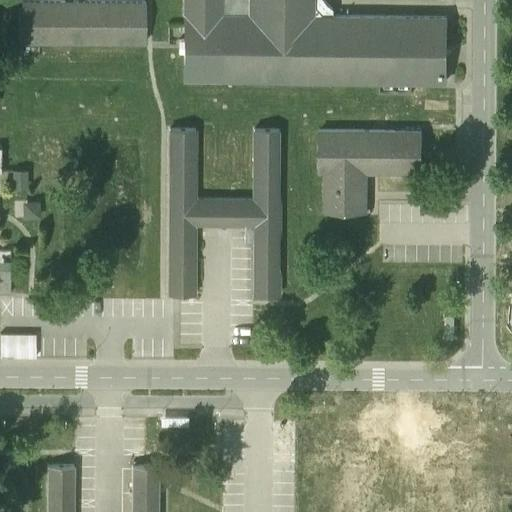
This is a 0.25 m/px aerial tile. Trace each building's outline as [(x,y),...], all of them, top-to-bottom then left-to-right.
[(313,0),(180,0),(180,26),(180,50),(180,82),(377,83),(446,83),(446,15),(328,15),(314,15),(313,0)] [(145,2),(19,2),(19,4),(19,45),(145,44),(145,2)] [(195,128),(167,128),(166,295),(195,294),(196,227),(243,226),(242,241),(251,241),(251,295),(280,296),(280,129),(250,128),(250,197),(196,196),(195,128)] [(402,129),(317,129),(317,174),(323,174),(323,212),(329,212),(366,212),(366,175),(366,172),(421,173),(421,129),(402,129)] [(74,511),(74,463),(46,463),(46,511),(157,511),(157,464),(130,464),(129,511),(74,511)]
